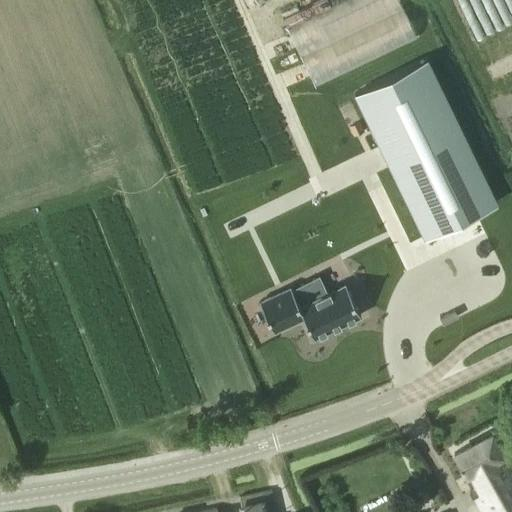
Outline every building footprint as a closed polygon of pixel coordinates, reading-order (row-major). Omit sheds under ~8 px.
[(400,0),(339,0),(285,21),(310,83),(417,41),(400,0)] [(496,203),(427,59),(355,93),(424,237),(496,203)] [(349,233),(358,269),(408,256),(399,221),(349,233)] [(480,234),(505,290),(511,287),(511,231),(508,222),(480,234)] [(361,315),(345,283),(327,292),(319,275),(291,288),(291,287),(259,302),(274,332),(304,317),(313,338),(361,315)] [(484,511),(511,511),(511,469),(511,471),(503,456),(491,434),(455,454),(474,489),(473,490),(484,511)] [(239,505),(238,505),(239,511),(267,511),(267,508),(273,507),(270,491),(237,497),(239,505)]
